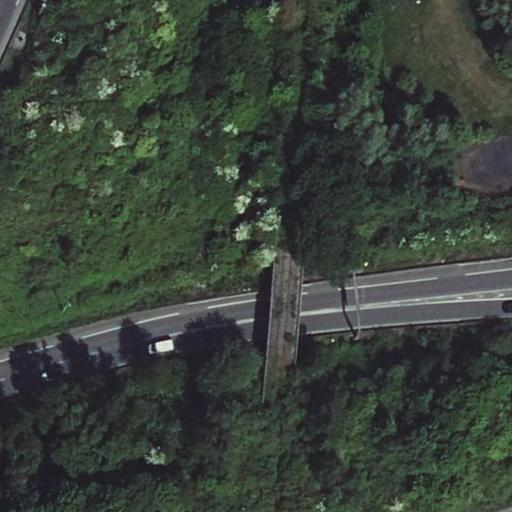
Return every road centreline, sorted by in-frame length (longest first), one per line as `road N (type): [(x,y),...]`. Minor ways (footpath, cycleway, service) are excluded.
road 1 (motorway): [(511,275),(235,309),(78,353)]
road 2 (motorway): [(511,304),(336,316),(78,353)]
